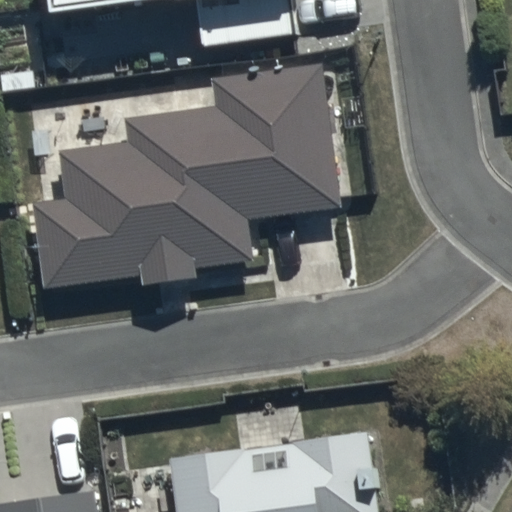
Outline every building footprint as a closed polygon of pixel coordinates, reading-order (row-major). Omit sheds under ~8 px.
[(52,0),(55,17),(169,0),(52,0)] [(302,0),(238,0),(207,4),(211,35),(306,24),(302,0)] [(333,57),(219,69),(222,98),(130,107),(133,130),(69,136),(74,189),(41,193),(49,274),(152,263),(153,271),(210,265),(209,256),(259,251),(255,208),(348,198),(333,57)] [(184,511),(389,511),(386,471),(388,470),(386,448),(379,449),(377,424),(340,422),(298,433),(248,439),(215,436),(179,448),(184,511)] [(105,511),(103,490),(0,502),(0,511),(105,511)]
